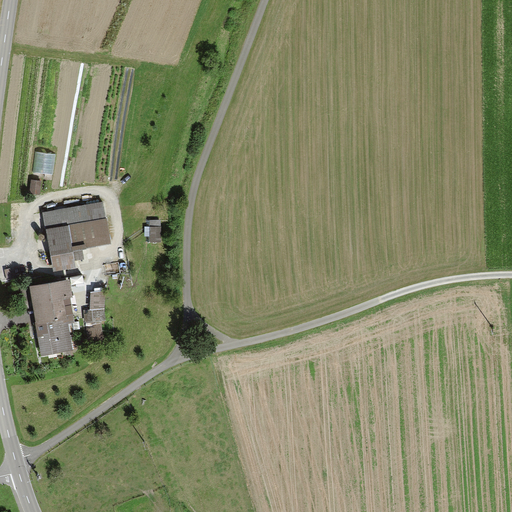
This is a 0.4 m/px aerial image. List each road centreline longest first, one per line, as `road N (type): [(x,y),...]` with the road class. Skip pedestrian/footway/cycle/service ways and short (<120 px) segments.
road 1 (track): [(264,0),(194,186),(173,358),(35,453),(14,458)]
road 2 (track): [(511,274),(423,285),(173,358)]
